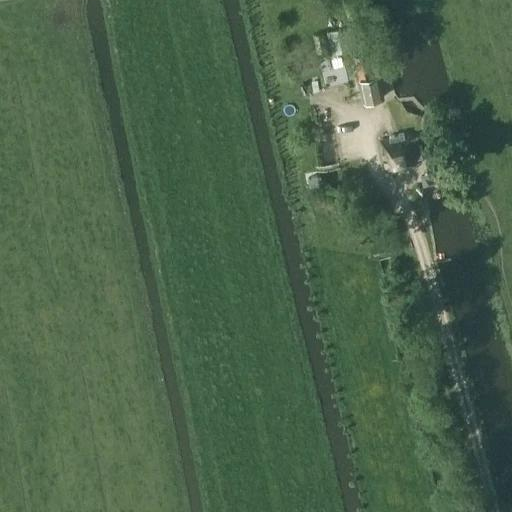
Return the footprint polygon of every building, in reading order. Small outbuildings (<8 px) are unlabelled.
[(336,31),(326,33),(331,56),(341,54),(336,31)] [(317,54),(327,52),(323,33),(312,35),(317,54)] [(364,100),(384,96),(379,74),(373,76),(368,54),(355,57),(364,100)] [(438,132),(430,134),(434,152),(443,150),(438,132)] [(415,157),(421,156),(417,137),(407,139),(407,135),(383,140),(389,168),(416,163),(415,157)] [(320,185),(319,178),(308,179),(309,187),(320,185)] [(362,178),(353,180),(356,192),(365,189),(362,178)]
